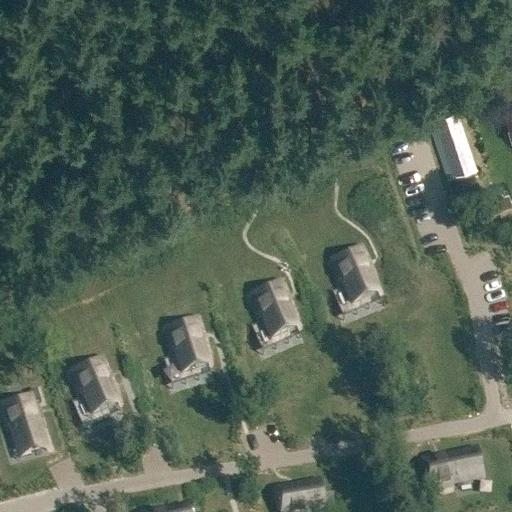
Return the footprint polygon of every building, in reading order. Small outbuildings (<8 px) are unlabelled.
[(460,113),(436,121),(455,178),(479,170),(460,113)] [(360,255),(334,266),(344,290),(336,294),(342,307),(350,304),(352,308),(378,298),(360,255)] [(279,290),(253,300),(264,325),(255,328),(261,341),(269,338),(272,344),(297,332),(279,290)] [(194,328),(170,335),(183,378),(208,370),(206,365),(216,362),(212,350),(202,353),(194,328)] [(98,365),(73,376),(90,418),(115,407),(113,402),(122,398),(117,386),(108,389),(98,365)] [(30,398),(3,406),(11,432),(17,450),(43,442),(40,434),(41,434),(30,398)] [(470,458),(423,460),(425,488),(471,486),(470,458)] [(321,511),(320,487),(277,488),(278,511),(321,511)]
